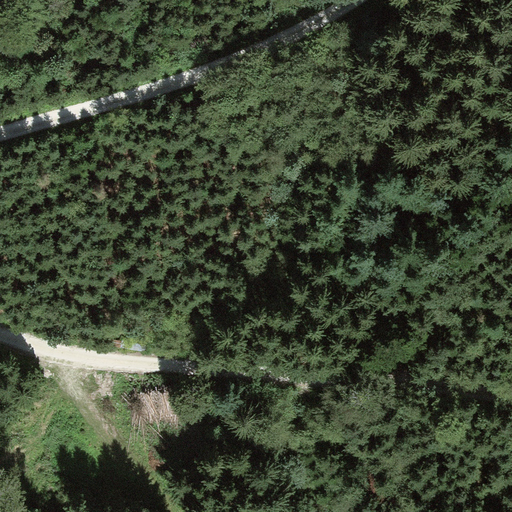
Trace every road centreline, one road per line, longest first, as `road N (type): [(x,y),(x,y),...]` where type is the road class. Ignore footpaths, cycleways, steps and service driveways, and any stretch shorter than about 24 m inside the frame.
road 1 (track): [(511,394),(65,354),(0,334)]
road 2 (unclassified): [(0,134),(198,75),(347,0)]
